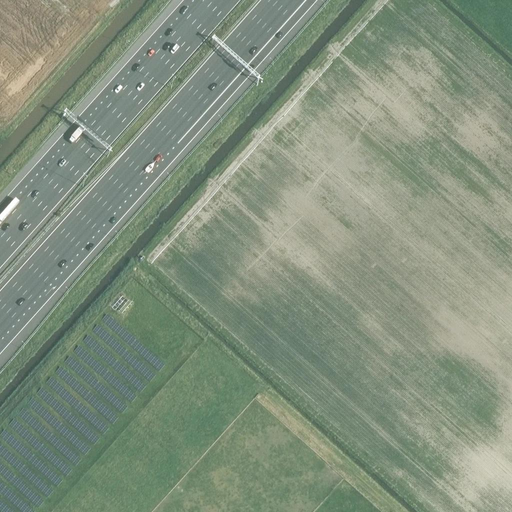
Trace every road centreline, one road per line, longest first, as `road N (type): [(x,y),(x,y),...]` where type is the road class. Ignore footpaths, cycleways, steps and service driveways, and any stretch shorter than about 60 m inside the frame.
road 1 (motorway): [(0,315),(282,0)]
road 2 (motorway): [(218,0),(0,243)]
